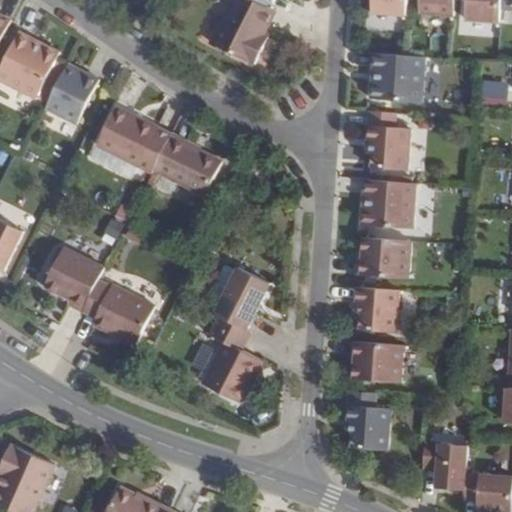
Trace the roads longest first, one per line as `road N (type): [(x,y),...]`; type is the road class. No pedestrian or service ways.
road 1 (residential): [(303,485),(330,148)]
road 2 (residential): [(330,148),(254,124),(191,91),(59,0)]
road 3 (residential): [(303,485),(170,448),(17,370)]
road 4 (residential): [(330,148),(340,0)]
